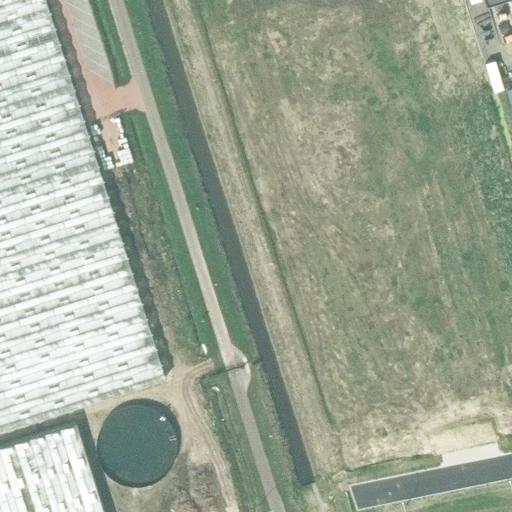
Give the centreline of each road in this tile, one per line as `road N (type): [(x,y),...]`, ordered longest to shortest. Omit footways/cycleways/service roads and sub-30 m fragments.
road 1 (unclassified): [(117,0),(276,511)]
road 2 (unclassified): [(354,495),(511,464)]
